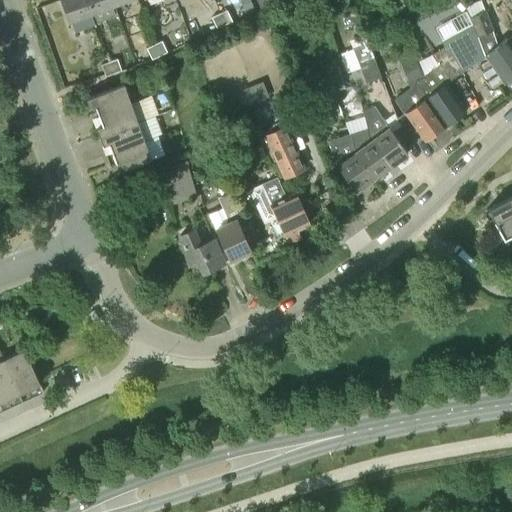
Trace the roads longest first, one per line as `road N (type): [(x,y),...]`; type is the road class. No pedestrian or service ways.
road 1 (residential): [(143,334),(189,353),(247,334),(346,276),(511,128)]
road 2 (tertiary): [(87,511),(380,425),(511,402)]
road 3 (residential): [(90,239),(1,0)]
road 4 (residential): [(143,334),(112,382),(0,435)]
